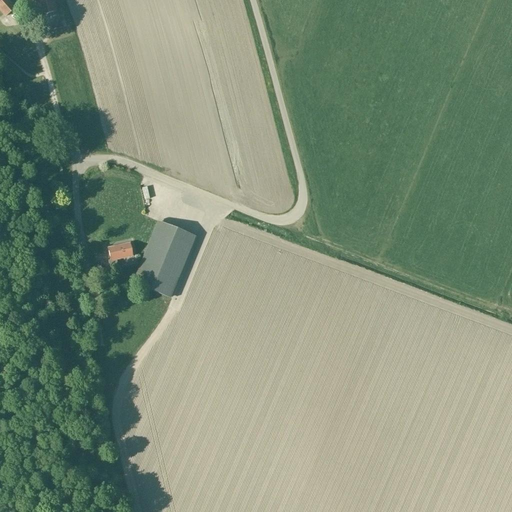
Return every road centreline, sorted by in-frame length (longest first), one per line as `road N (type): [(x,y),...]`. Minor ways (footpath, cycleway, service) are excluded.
road 1 (unclassified): [(79,161),(123,161),(259,217),(294,215),(301,181),(253,0)]
road 2 (track): [(214,198),(170,318),(114,387),(138,511)]
road 3 (track): [(291,217),(317,240),(511,312)]
